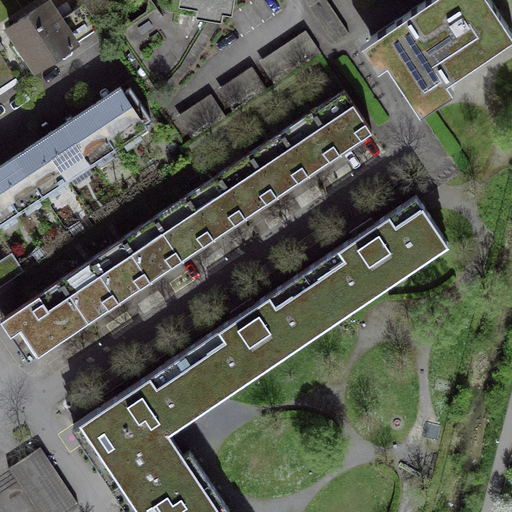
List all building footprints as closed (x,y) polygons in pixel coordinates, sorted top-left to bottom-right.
[(177,0),(178,0),(231,8),(232,0),(177,0)] [(316,0),(337,27),(351,16),(339,0),(316,0)] [(422,0),(360,42),(377,68),(387,61),(421,111),(453,89),(447,79),(511,34),(511,29),(492,0),(422,0)] [(46,1),(9,26),(37,68),(99,26),(83,3),(59,19),(46,1)] [(305,28),(259,59),(275,83),(321,52),(305,28)] [(0,92),(16,82),(0,58),(0,92)] [(252,64),(218,87),(234,111),(268,88),(252,64)] [(120,85),(88,107),(116,148),(147,127),(144,122),(151,117),(130,87),(124,91),(120,85)] [(372,129),(344,88),(311,110),(339,151),(372,129)] [(210,92),(177,114),(193,138),(226,116),(210,92)] [(88,107),(64,122),(91,164),(116,148),(88,107)] [(339,151),(311,110),(280,131),(308,172),(339,151)] [(64,122),(39,138),(67,179),(91,164),(64,122)] [(308,172),(280,131),(248,152),(276,193),(308,172)] [(39,138),(15,154),(44,195),(67,179),(39,138)] [(276,193),(248,152),(217,173),(244,214),(276,193)] [(15,154),(0,164),(0,182),(19,211),(44,195),(15,154)] [(244,214),(217,173),(185,194),(213,235),(244,214)] [(0,182),(0,223),(19,211),(0,182)] [(213,235),(185,194),(154,215),(181,257),(213,235)] [(353,236),(304,269),(336,317),(448,242),(415,194),(374,222),(370,216),(349,231),(353,236)] [(181,257),(154,215),(122,236),(150,278),(181,257)] [(150,278),(122,236),(91,257),(118,299),(150,278)] [(0,286),(24,271),(12,252),(0,259),(0,286)] [(118,299),(91,257),(59,278),(87,320),(118,299)] [(233,317),(184,349),(216,398),(336,317),(304,269),(254,302),(251,297),(229,311),(233,317)] [(87,320),(59,278),(0,317),(28,360),(87,320)] [(83,437),(106,472),(168,430),(216,398),(184,349),(73,423),(83,437)] [(106,472),(133,511),(223,511),(229,508),(189,449),(183,453),(168,430),(106,472)] [(24,456),(8,466),(38,511),(62,511),(78,502),(39,445),(24,456)]
